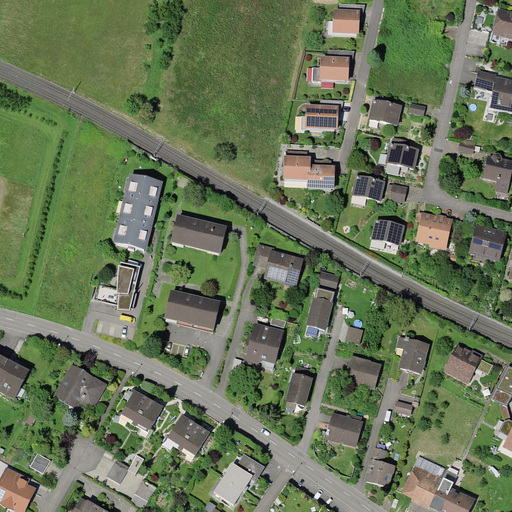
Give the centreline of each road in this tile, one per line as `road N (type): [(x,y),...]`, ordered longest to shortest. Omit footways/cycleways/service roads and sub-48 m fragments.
road 1 (secondary): [(295,459),(178,383),(0,316)]
road 2 (residential): [(471,0),(431,195),(511,218)]
road 3 (residential): [(379,0),(344,161)]
road 4 (unknown): [(84,342),(96,314),(125,318),(136,311),(153,238)]
